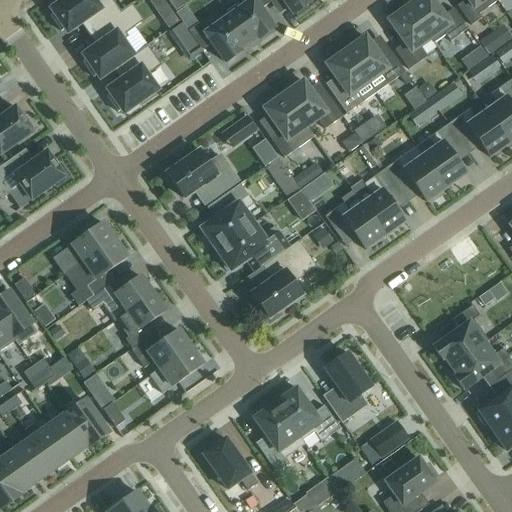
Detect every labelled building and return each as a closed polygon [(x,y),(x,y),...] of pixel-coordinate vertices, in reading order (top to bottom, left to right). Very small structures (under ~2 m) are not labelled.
[(54,14),(50,17),(61,32),(65,30),(67,33),(86,21),(93,31),(120,12),(111,0),(96,0),(94,1),(93,0),(65,0),(51,10),(54,14)] [(147,0),(155,10),(165,3),(162,0),(147,0)] [(243,0),(226,13),(248,44),(256,37),(258,40),(274,29),(260,10),(270,3),(267,0),(243,0)] [(267,0),(270,3),(274,0),(282,0),(293,16),(295,15),(297,18),(309,9),(307,6),(309,5),(307,2),(309,0),(267,0)] [(418,0),(408,7),(431,40),(434,44),(444,37),(449,42),(466,29),(452,9),(443,16),(432,0),(418,0)] [(498,2),(496,0),(467,0),(457,7),(471,26),(481,19),(479,15),(498,2)] [(86,60),(82,63),(93,78),(97,76),(100,79),(113,70),(118,67),(133,56),(123,41),(128,38),(126,34),(143,22),(132,5),(121,12),(93,32),(101,43),(97,47),(83,56),(86,60)] [(421,47),(431,40),(408,7),(388,21),(405,44),(395,51),(409,71),(428,57),(421,47)] [(198,25),(188,32),(191,37),(202,52),(212,45),(225,64),(241,53),(239,50),(248,44),(226,13),(202,30),(198,25)] [(182,24),(172,31),(181,44),(191,37),(188,32),(182,24)] [(501,47),(492,34),(480,42),(489,55),(501,47)] [(369,84),(376,94),(399,78),(405,73),(391,54),(381,61),(365,38),(346,51),(369,84)] [(111,94),(106,97),(117,113),(121,110),(124,114),(140,103),(142,106),(155,97),(153,94),(157,91),(147,76),(161,66),(147,46),(133,56),(118,67),(126,78),(121,81),(108,90),(111,94)] [(365,101),(376,94),(369,84),(346,51),(326,65),(342,88),(333,95),(346,115),(365,101)] [(481,65),(488,75),(500,67),(492,57),(481,65)] [(405,73),(399,78),(405,86),(411,81),(405,73)] [(511,80),(490,95),(497,105),(486,112),(509,144),(511,142),(511,80)] [(283,96),(306,128),(318,120),(325,130),(343,117),(329,98),(319,105),(303,82),(283,96)] [(430,101),(438,111),(449,103),(441,93),(430,101)] [(306,128),(283,96),(264,110),(280,132),(270,139),(284,159),(313,138),(306,128)] [(428,119),(438,111),(430,101),(420,108),(428,119)] [(23,119),(15,108),(0,118),(0,156),(33,133),(31,130),(34,128),(26,117),(23,119)] [(509,144),(486,112),(476,119),(469,110),(448,125),(465,149),(477,140),(490,158),(509,144)] [(244,115),(221,132),(230,145),(254,128),(244,115)] [(433,149),(423,157),(446,189),(466,175),(453,157),(465,149),(448,125),(427,140),(433,149)] [(370,139),(362,127),(354,133),(362,145),(370,139)] [(209,165),(199,152),(180,165),(178,162),(166,170),(169,173),(167,175),(168,177),(165,179),(173,191),(176,188),(184,200),(201,188),(211,201),(238,182),(220,157),(209,165)] [(58,168),(47,153),(29,165),(20,153),(0,167),(0,198),(1,200),(21,186),(31,201),(55,185),(57,188),(70,179),(61,166),(58,168)] [(446,189),(423,157),(413,164),(406,155),(385,170),(404,197),(402,193),(414,185),(426,203),(446,189)] [(265,167),(287,199),(299,190),(277,159),(265,167)] [(392,206),(404,197),(385,170),(363,185),(372,198),(362,205),(385,237),(404,224),(392,206)] [(216,250),(253,224),(244,212),(254,205),(240,185),(212,204),(221,216),(201,230),(216,250)] [(385,237),(362,205),(352,191),(341,199),(344,204),(324,218),(341,242),(353,233),(365,251),(385,237)] [(309,205),(296,215),(301,222),(314,212),(309,205)] [(80,267),(84,264),(84,263),(115,241),(102,224),(67,248),(80,267)] [(253,224),(216,250),(221,258),(218,260),(227,273),(230,271),(231,272),(253,257),(262,268),(290,248),(275,227),(262,237),(253,224)] [(127,259),(115,241),(84,263),(84,264),(80,267),(67,277),(78,292),(72,297),(79,307),(86,302),(109,286),(113,283),(106,274),(127,259)] [(316,267),(298,242),(290,248),(262,268),(261,269),(269,282),(252,295),(262,310),(259,312),(268,325),(281,316),(279,313),(303,296),(293,283),(316,267)] [(337,243),(331,247),(336,255),(342,251),(337,243)] [(117,320),(153,295),(140,277),(115,295),(109,286),(86,302),(94,313),(102,307),(114,324),(118,322),(117,320)] [(24,280),(14,287),(26,304),(36,297),(24,280)] [(0,299),(0,318),(13,337),(31,325),(9,293),(0,299)] [(124,342),(131,351),(149,337),(150,337),(144,328),(165,313),(153,295),(117,320),(118,322),(129,338),(124,342)] [(479,317),(472,307),(453,320),(460,330),(433,349),(441,361),(444,359),(451,368),(485,345),(489,342),(474,321),(479,317)] [(0,351),(16,341),(13,337),(0,318),(0,351)] [(156,346),(149,337),(131,351),(130,351),(143,369),(149,365),(156,373),(159,370),(191,348),(178,331),(156,346)] [(511,370),(511,363),(503,350),(493,357),(485,345),(451,368),(457,377),(454,379),(463,391),(489,372),(496,382),(511,370)] [(159,370),(156,373),(149,378),(161,396),(203,366),(191,348),(159,370)] [(347,354),(324,370),(337,387),(340,392),(326,402),(342,425),(368,406),(361,396),(372,388),(347,354)] [(49,368),(43,360),(33,367),(39,376),(49,368)] [(39,376),(33,367),(23,374),(29,382),(39,376)] [(54,377),(49,368),(39,376),(45,383),(54,377)] [(493,433),(511,418),(511,370),(496,382),(492,385),(501,397),(497,400),(475,415),(484,427),(487,425),(493,433)] [(39,376),(29,382),(35,390),(45,383),(39,376)] [(11,390),(6,382),(0,386),(0,395),(2,397),(11,390)] [(284,398),(275,405),(302,443),(302,442),(314,434),(321,443),(340,430),(324,407),(313,414),(294,387),(282,395),(284,398)] [(95,400),(102,411),(112,404),(113,403),(106,392),(95,400)] [(21,405),(16,396),(6,403),(12,412),(21,405)] [(67,415),(89,446),(108,434),(85,402),(67,415)] [(0,407),(0,415),(2,418),(12,412),(6,403),(0,407)] [(125,422),(112,404),(102,411),(115,428),(125,422)] [(264,408),(252,417),(271,444),(260,451),(277,474),(288,466),(284,461),(305,446),(302,442),(302,443),(275,405),(266,411),(264,408)] [(89,447),(89,446),(67,415),(50,428),(70,457),(87,445),(89,447)] [(511,418),(493,433),(506,452),(511,448),(511,418)] [(381,460),(409,440),(398,424),(370,444),(381,460)] [(70,457),(50,428),(40,435),(33,425),(25,430),(53,470),(70,457)] [(35,482),(53,470),(25,430),(24,431),(29,437),(11,449),(35,482)] [(226,440),(203,456),(227,491),(240,482),(247,492),(257,485),(226,440)] [(18,494),(35,482),(11,449),(14,453),(0,462),(0,469),(19,496),(18,494)] [(425,470),(418,459),(385,483),(394,496),(382,504),(388,511),(419,511),(422,510),(413,498),(435,483),(434,481),(437,479),(429,467),(425,470)] [(0,508),(1,509),(19,496),(0,469),(0,508)] [(137,493),(109,511),(147,511),(149,511),(137,493)]
